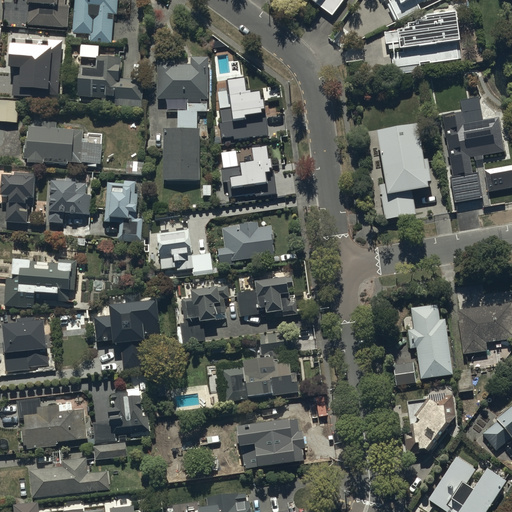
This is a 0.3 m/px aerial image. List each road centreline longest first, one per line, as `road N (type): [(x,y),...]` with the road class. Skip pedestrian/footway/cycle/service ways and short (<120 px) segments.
road 1 (residential): [(342,268),(311,77),(301,60),(222,0)]
road 2 (residential): [(364,511),(368,478),(342,268)]
road 3 (residential): [(342,268),(511,238)]
